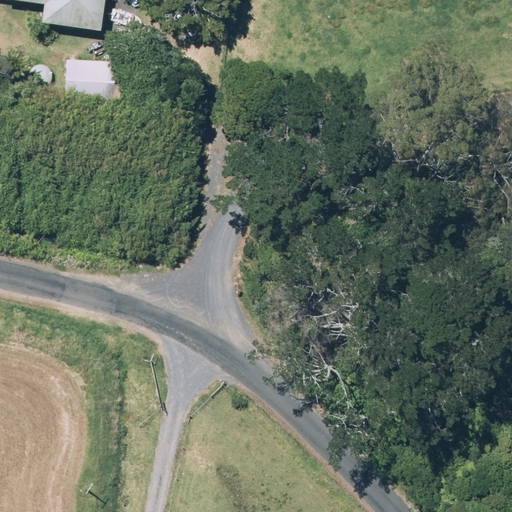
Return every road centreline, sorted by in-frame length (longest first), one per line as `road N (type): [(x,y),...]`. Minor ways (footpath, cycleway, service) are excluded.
road 1 (unclassified): [(207,323),(257,238),(320,160),(511,108)]
road 2 (unclassified): [(341,511),(207,323)]
road 3 (unclassified): [(207,323),(102,270),(0,251)]
